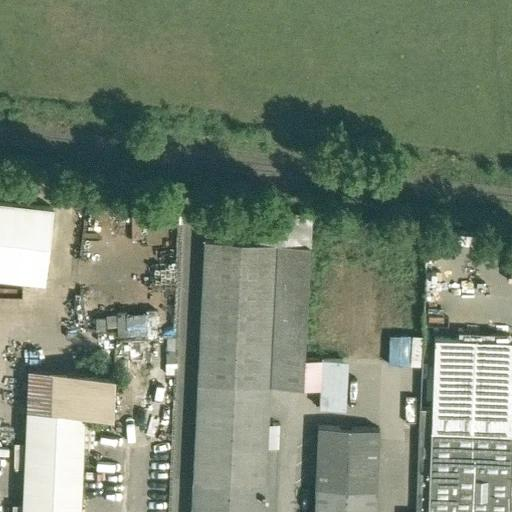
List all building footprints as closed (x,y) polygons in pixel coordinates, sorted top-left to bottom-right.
[(54,209),(0,202),(0,276),(45,282),(54,209)] [(310,244),(205,239),(206,255),(194,481),(265,484),(267,448),(270,386),(302,387),(310,244)] [(156,334),(155,310),(113,313),(114,336),(156,334)] [(417,365),(418,335),(386,335),(385,364),(417,365)] [(511,339),(435,337),(434,369),(511,371),(511,339)] [(105,357),(85,356),(85,365),(104,366),(105,357)] [(342,359),(322,358),(320,407),(340,408),(342,359)] [(83,360),(74,359),(73,368),(82,369),(83,360)] [(87,372),(29,369),(22,511),(80,511),(85,413),(87,372)] [(511,371),(434,369),(432,409),(431,430),(428,511),(511,511),(510,511),(511,455),(511,371)] [(115,374),(87,372),(85,413),(113,415),(115,374)] [(432,409),(420,408),(416,511),(428,511),(431,430),(432,409)] [(375,511),(379,428),(318,425),(314,511),(375,511)] [(278,448),(267,448),(265,484),(265,486),(277,487),(278,448)] [(265,484),(194,481),(191,511),(263,511),(265,486),(265,484)] [(275,511),(277,487),(265,486),(263,511),(275,511)]
